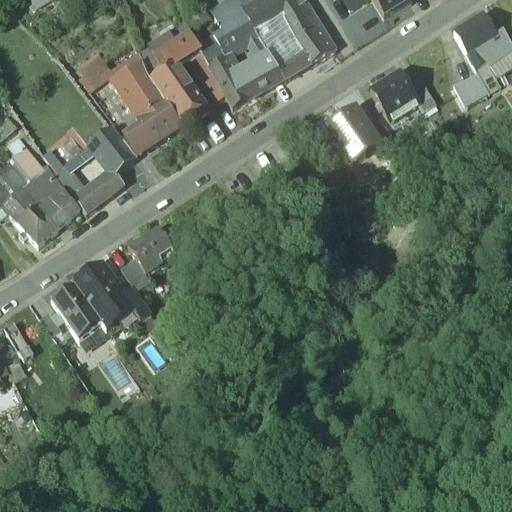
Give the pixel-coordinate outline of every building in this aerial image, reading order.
[(34,0),(28,4),(36,17),(62,0),(34,0)] [(234,0),(235,2),(243,17),(271,2),(269,0),(234,0)] [(269,0),(271,2),(243,17),(249,27),(259,46),(261,49),(273,42),(267,31),(282,23),(278,15),(301,2),(300,0),(269,0)] [(338,0),(348,18),(369,6),(365,0),(338,0)] [(367,0),(383,27),(410,11),(403,0),(367,0)] [(235,2),(210,15),(223,38),(212,44),(225,66),(252,50),(259,46),(249,27),(243,17),(235,2)] [(335,58),(301,2),(278,15),(282,23),(296,48),(301,57),(311,73),(335,58)] [(483,25),(453,43),(475,80),(486,73),(489,78),(493,75),(511,62),(511,57),(503,41),(495,46),(483,25)] [(189,41),(154,63),(164,81),(153,88),(161,100),(183,85),(177,75),(188,68),(201,60),(196,52),(189,41)] [(287,65),(273,42),(261,49),(268,61),(275,72),(287,65)] [(212,44),(196,52),(201,60),(208,75),(215,87),(225,104),(232,116),(272,93),(260,72),(259,72),(246,80),(243,76),(233,81),(225,66),(212,44)] [(259,46),(252,50),(259,62),(260,66),(268,61),(261,49),(259,46)] [(154,63),(148,54),(138,61),(152,88),(153,88),(164,81),(154,63)] [(287,65),(275,72),(283,87),(285,89),(311,73),(301,57),(287,65)] [(208,75),(201,60),(188,68),(206,93),(215,87),(208,75)] [(147,84),(138,61),(107,81),(131,118),(159,101),(147,84)] [(275,72),(268,61),(260,66),(258,67),(259,67),(259,72),(260,72),(272,93),(283,87),(275,72)] [(511,62),(493,75),(496,80),(497,80),(498,81),(501,79),(504,83),(511,77),(511,62)] [(404,88),(399,80),(370,98),(389,131),(390,130),(387,125),(411,110),(415,108),(418,113),(419,112),(418,112),(404,88)] [(430,105),(416,81),(404,88),(418,112),(430,105)] [(478,83),(452,94),(464,115),(488,101),(486,97),(481,89),(478,83)] [(497,91),(493,83),(481,89),(486,97),(497,91)] [(205,117),(183,85),(161,100),(182,132),(205,117)] [(225,104),(215,87),(206,93),(217,109),(225,104)] [(159,101),(131,118),(143,136),(170,118),(170,119),(171,118),(159,101)] [(430,105),(418,112),(419,112),(423,119),(423,120),(424,121),(436,113),(430,105)] [(143,136),(124,148),(135,165),(181,135),(170,119),(170,118),(143,136)] [(355,118),(328,136),(353,173),(379,155),(355,118)] [(389,131),(382,136),(385,140),(408,126),(405,121),(390,130),(389,131)] [(4,126),(0,129),(0,149),(14,138),(4,126)] [(111,134),(88,151),(95,161),(107,177),(90,190),(104,208),(124,193),(116,182),(136,167),(111,134)] [(19,145),(6,154),(14,164),(16,163),(26,154),(19,145)] [(80,155),(76,149),(69,155),(73,160),(80,155)] [(89,152),(65,170),(71,178),(95,161),(89,152)] [(42,174),(26,154),(16,163),(35,186),(49,207),(67,229),(79,219),(68,205),(65,199),(46,172),(42,174)] [(6,163),(0,168),(4,173),(10,167),(6,163)] [(4,173),(0,176),(0,216),(2,215),(2,214),(35,186),(16,163),(14,164),(10,167),(4,173)] [(71,178),(65,170),(54,178),(74,207),(86,198),(84,195),(71,178)] [(49,207),(35,186),(2,214),(9,222),(23,238),(28,244),(38,255),(67,229),(49,207)] [(104,208),(90,190),(84,195),(86,198),(98,213),(104,208)] [(98,213),(86,198),(74,207),(86,223),(98,213)] [(2,215),(0,216),(0,228),(9,222),(2,214),(2,215)] [(157,237),(127,256),(145,283),(175,264),(157,237)] [(28,244),(23,238),(18,242),(23,248),(28,244)] [(124,304),(102,273),(74,292),(102,333),(106,339),(133,320),(134,319),(124,304)] [(102,333),(74,292),(51,308),(79,349),(102,333)] [(150,322),(134,298),(124,304),(134,319),(133,320),(140,330),(150,322)] [(62,339),(49,321),(39,327),(52,346),(62,339)]
